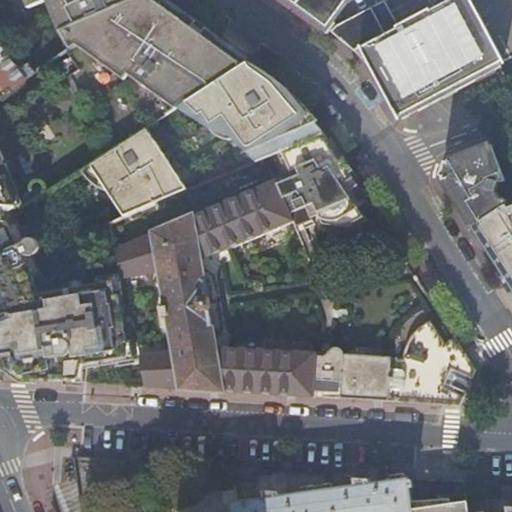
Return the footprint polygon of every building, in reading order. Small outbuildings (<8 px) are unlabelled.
[(59,35),(65,32),(72,28),(138,0),(24,0),(29,11),(47,3),(51,11),(59,35)] [(118,151),(145,133),(177,112),(191,102),(227,79),(228,78),(248,65),(244,62),(241,65),(237,69),(233,72),(228,74),(210,51),(216,47),(218,44),(216,42),(199,29),(191,40),(187,37),(172,57),(162,50),(157,51),(155,40),(167,39),(183,18),(169,8),(158,0),(138,0),(72,28),(65,32),(59,35),(70,52),(67,53),(71,59),(74,64),(79,72),(70,78),(83,98),(101,86),(107,96),(89,107),(89,108),(88,108),(88,109),(88,110),(94,122),(96,123),(97,123),(98,123),(99,123),(102,128),(118,151)] [(511,0),(285,0),(316,22),(354,53),(376,80),(389,96),(401,117),(500,65),(511,59),(511,0)] [(195,26),(183,18),(167,39),(155,40),(157,51),(162,50),(172,57),(187,37),(191,40),(199,29),(195,26)] [(221,45),(218,44),(216,47),(210,51),(228,74),(233,72),(237,69),(241,65),(244,62),(241,59),(233,54),(221,45)] [(0,96),(4,101),(24,86),(22,83),(34,75),(29,68),(21,73),(17,71),(0,47),(0,96)] [(74,64),(71,59),(60,66),(58,68),(58,73),(59,75),(62,76),(65,76),(66,76),(68,74),(69,72),(69,69),(68,68),(74,64)] [(227,79),(191,102),(249,156),(255,152),(261,162),(284,153),(324,136),(304,109),(302,108),(297,103),(276,85),(264,92),(248,65),(228,78),(227,79)] [(502,69),(500,65),(401,117),(403,121),(502,69)] [(397,119),(401,117),(389,96),(376,80),(397,119)] [(0,105),(4,102),(4,101),(0,103),(0,209),(3,210),(9,210),(17,209),(21,214),(36,205),(30,189),(4,127),(0,128),(0,105)] [(94,122),(88,110),(82,114),(91,128),(94,129),(97,129),(99,129),(102,128),(99,123),(98,123),(97,123),(96,123),(94,122)] [(118,151),(91,169),(107,195),(122,221),(131,218),(184,195),(145,133),(118,151)] [(352,185),(324,136),(284,153),(261,162),(276,184),(294,225),(317,212),(331,221),(359,217),(350,198),(352,185)] [(507,210),(511,208),(511,179),(504,183),(491,146),(448,162),(441,182),(471,228),(504,207),(507,210)] [(91,169),(83,174),(88,183),(91,187),(93,190),(97,192),(101,194),(105,195),(107,195),(91,169)] [(31,188),(30,189),(36,205),(49,196),(45,192),(46,190),(45,188),(45,186),(44,185),(42,183),(41,183),(39,182),(37,182),(35,183),(34,183),(33,184),(31,186),(31,188)] [(143,384),(144,389),(313,399),(317,354),(218,350),(214,333),(205,281),(202,263),(294,225),(276,184),(115,252),(122,281),(162,274),(168,312),(166,312),(167,321),(169,320),(175,354),(140,358),(143,384)] [(0,377),(5,381),(144,389),(143,384),(140,358),(122,281),(115,252),(96,257),(54,278),(36,205),(21,214),(17,209),(9,210),(3,210),(0,209),(0,377)] [(511,208),(507,210),(504,207),(471,228),(510,284),(511,287),(511,208)] [(406,359),(317,354),(313,399),(454,408),(473,367),(445,331),(429,320),(413,335),(404,354),(406,359)] [(412,511),(412,504),(409,490),(413,489),(412,482),(409,482),(408,481),(370,485),(369,482),(355,480),(356,488),(349,489),(297,495),(280,498),(280,493),(265,492),(266,500),(262,500),(231,504),(232,511),(412,511)] [(484,485),(464,484),(467,504),(483,503),(484,485)] [(425,503),(412,504),(412,511),(467,511),(467,504),(452,507),(449,502),(425,503)]
